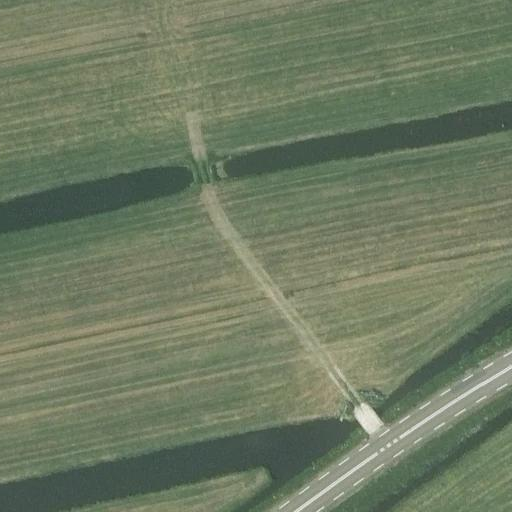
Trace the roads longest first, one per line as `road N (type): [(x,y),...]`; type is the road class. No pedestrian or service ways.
road 1 (track): [(138,0),(167,28),(210,194),(246,258),(391,444)]
road 2 (secondary): [(298,511),(511,367)]
